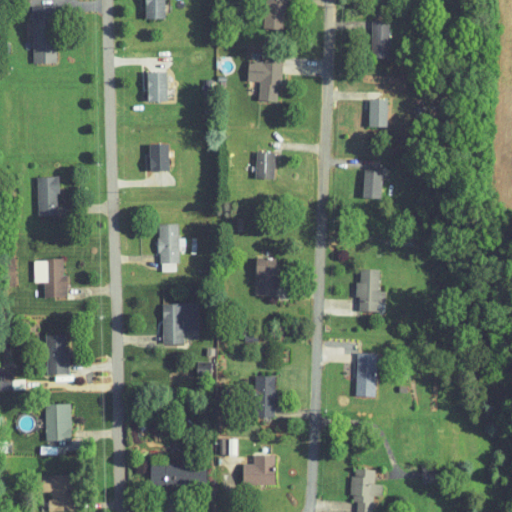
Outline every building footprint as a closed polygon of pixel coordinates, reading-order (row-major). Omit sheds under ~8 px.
[(45,56),(43,0),(19,0),(21,56),(45,56)] [(134,0),(135,12),(155,11),(154,0),(134,0)] [(253,0),(253,22),(273,22),(273,0),(253,0)] [(377,14),(360,15),(360,51),(378,51),(377,14)] [(237,55),(236,74),(248,75),(247,94),(268,94),(269,50),(253,49),(252,55),(237,55)] [(156,95),(156,65),(136,65),(137,95),(156,95)] [(358,120),(376,120),(376,92),(357,93),(358,120)] [(158,138),(138,138),(139,165),(158,164),(158,138)] [(263,146),(245,145),(244,172),(262,172),(263,146)] [(352,191),(370,192),(371,164),(353,163),(352,191)] [(46,170),(25,171),(26,209),(47,209),(46,170)] [(148,265),(167,265),(166,218),(146,218),(148,265)] [(267,252),(245,251),(244,289),(265,290),(267,252)] [(51,253),(22,253),(22,276),(32,276),(32,291),(56,291),(55,269),(51,269),(51,253)] [(368,285),(369,263),(349,262),(348,275),(344,275),(344,291),(347,291),(347,304),(366,305),(366,294),(374,295),(375,285),(368,285)] [(187,324),(187,297),(151,297),(151,338),(173,338),(173,324),(187,324)] [(56,367),(55,328),(34,328),(35,368),(56,367)] [(365,390),(366,347),(346,346),(345,390),(365,390)] [(0,383),(13,383),(13,373),(1,373),(1,362),(0,361),(0,383)] [(262,411),(264,370),(244,369),(242,410),(262,411)] [(34,435),(60,434),(59,397),(33,398),(34,435)] [(262,478),(263,449),(242,449),(241,458),(232,458),(231,478),(262,478)] [(139,458),(138,478),(195,480),(195,459),(139,458)] [(361,510),(362,490),(370,490),(370,478),(363,478),(363,463),(341,462),(340,495),(345,496),(345,509),(361,510)] [(61,505),(60,468),(30,469),(30,486),(37,486),(38,505),(61,505)]
